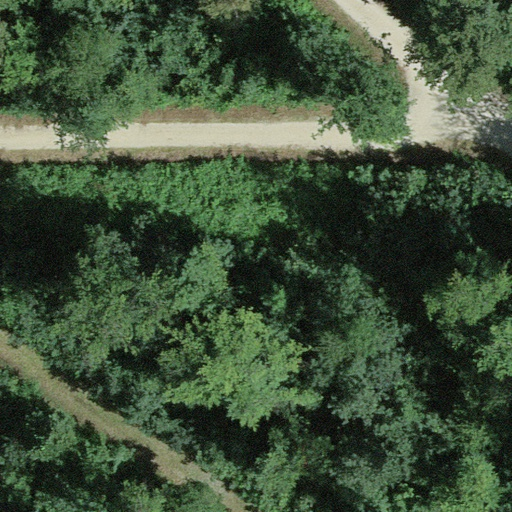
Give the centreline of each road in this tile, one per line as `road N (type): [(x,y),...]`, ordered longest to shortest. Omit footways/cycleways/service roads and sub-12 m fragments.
road 1 (track): [(480,119),(0,133)]
road 2 (track): [(480,119),(353,0)]
